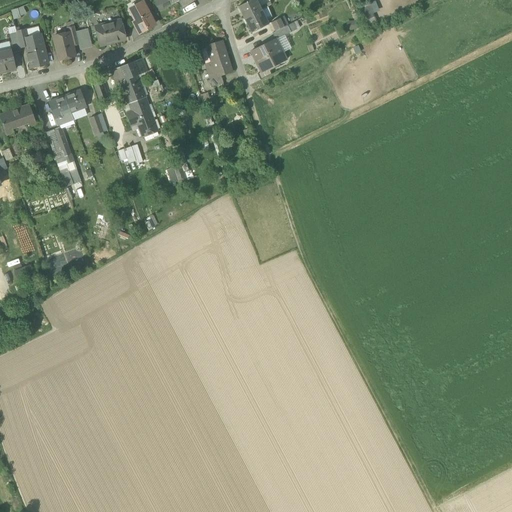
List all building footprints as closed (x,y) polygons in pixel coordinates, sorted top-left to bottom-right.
[(140,0),(142,3),(147,12),(152,9),(147,0),(140,0)] [(154,0),(160,11),(172,4),(170,0),(154,0)] [(240,9),(245,18),(258,11),(256,6),(257,5),(254,0),(249,0),(246,2),(248,5),(240,9)] [(368,4),(369,6),(373,13),(379,10),(375,1),(368,4)] [(133,22),(139,33),(154,25),(147,12),(142,3),(130,9),(136,20),(133,22)] [(17,8),(19,16),(25,14),(23,6),(17,8)] [(363,9),(359,11),(364,21),(369,19),(374,16),(373,13),(369,6),(363,9)] [(267,7),(258,11),(262,18),(264,17),(266,20),(272,17),(267,7)] [(17,8),(11,11),(13,20),(20,18),(19,16),(17,8)] [(262,18),(258,11),(245,18),(252,33),(268,25),(266,20),(264,17),(262,18)] [(271,23),(275,30),(283,26),(283,25),(287,24),(284,17),(271,23)] [(296,21),(287,26),(290,31),(299,26),(296,21)] [(346,22),(346,30),(356,30),(356,21),(346,22)] [(97,33),(99,46),(125,40),(123,30),(122,30),(120,22),(100,27),(99,25),(96,26),(94,29),(94,32),(97,33)] [(9,35),(10,34),(16,33),(16,32),(15,26),(7,28),(9,35)] [(273,33),(275,38),(284,34),(290,31),(287,26),(273,33)] [(38,27),(26,30),(28,38),(40,35),(38,27)] [(72,46),(78,44),(76,33),(74,27),(67,28),(68,33),(69,33),(72,46)] [(26,30),(16,32),(16,33),(20,48),(26,46),(24,39),(28,38),(26,30)] [(87,30),(76,33),(78,44),(80,50),(91,47),(87,30)] [(20,48),(16,33),(10,34),(14,53),(21,52),(20,48)] [(53,37),(59,60),(69,58),(69,56),(74,55),(72,46),(69,33),(68,33),(53,37)] [(291,49),(284,34),(275,38),(283,52),(291,49)] [(26,46),(31,68),(47,64),(40,35),(28,38),(24,39),(26,46)] [(258,65),(262,72),(269,68),(286,59),(283,52),(275,38),(251,51),(255,60),(256,59),(259,65),(258,65)] [(181,42),(185,53),(191,51),(187,40),(181,42)] [(9,41),(0,43),(0,52),(11,50),(9,41)] [(221,42),(207,47),(212,63),(226,58),(221,42)] [(206,65),(212,63),(207,47),(201,49),(206,65)] [(11,50),(0,52),(0,71),(0,72),(15,68),(12,54),(11,50)] [(128,63),(134,77),(137,75),(144,72),(147,72),(141,58),(128,63)] [(230,72),(226,58),(212,63),(206,65),(210,78),(220,75),(230,72)] [(111,70),(116,84),(120,82),(134,77),(128,63),(111,70)] [(257,74),(260,80),(272,74),(269,68),(262,72),(257,74)] [(137,75),(140,84),(148,81),(144,72),(137,75)] [(128,104),(145,98),(140,84),(137,75),(134,77),(120,82),(128,104)] [(210,78),(213,86),(223,83),(220,75),(210,78)] [(94,84),(100,101),(107,98),(101,81),(94,84)] [(79,90),(64,96),(70,112),(85,107),(79,90)] [(55,118),(70,112),(64,96),(49,101),(55,118)] [(158,131),(145,98),(128,104),(131,111),(126,113),(133,130),(138,128),(141,138),(144,137),(158,131)] [(0,119),(1,122),(6,135),(13,132),(12,129),(27,123),(29,126),(37,122),(29,104),(0,114),(0,119)] [(70,112),(73,120),(88,115),(85,107),(70,112)] [(73,120),(70,112),(55,118),(58,126),(73,120)] [(101,113),(96,115),(103,132),(108,130),(101,113)] [(89,117),(96,134),(103,132),(96,115),(89,117)] [(60,128),(53,130),(60,147),(67,144),(60,128)] [(70,153),(67,144),(60,147),(53,130),(46,133),(55,159),(70,153)] [(160,136),(158,131),(144,137),(145,141),(160,136)] [(134,158),(136,164),(143,162),(141,156),(137,145),(131,147),(134,158)] [(128,159),(128,160),(134,158),(131,147),(124,149),(128,159)] [(10,149),(1,153),(3,158),(7,169),(11,180),(24,175),(19,163),(15,164),(10,149)] [(118,151),(121,161),(128,159),(124,149),(118,151)] [(179,163),(185,160),(181,150),(175,152),(179,163)] [(73,161),(70,153),(55,159),(60,173),(67,171),(65,164),(73,161)] [(185,160),(179,163),(182,172),(188,170),(185,160)] [(75,168),(73,161),(65,164),(67,171),(73,169),(75,168)] [(173,167),(175,174),(182,172),(179,163),(172,165),(173,167)] [(171,183),(178,181),(175,174),(173,167),(166,170),(171,183)] [(73,169),(67,171),(60,173),(67,193),(80,188),(73,169)] [(85,171),(87,178),(93,176),(91,169),(85,171)] [(191,171),(185,173),(187,181),(194,178),(191,171)] [(185,179),(182,172),(175,174),(178,181),(178,182),(185,179)] [(149,230),(158,225),(154,216),(144,221),(149,230)] [(100,221),(98,228),(107,230),(109,222),(100,221)] [(30,264),(13,270),(17,281),(34,275),(30,264)]
